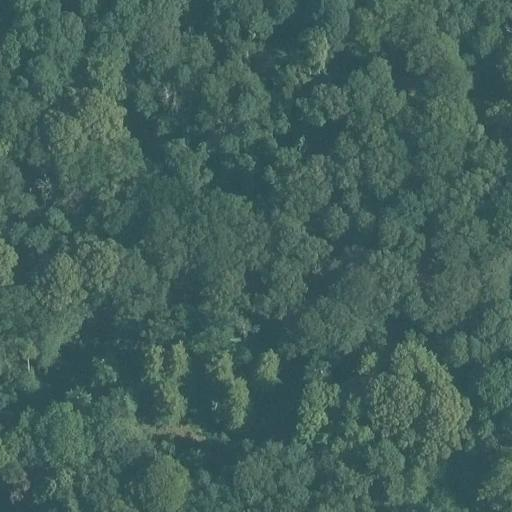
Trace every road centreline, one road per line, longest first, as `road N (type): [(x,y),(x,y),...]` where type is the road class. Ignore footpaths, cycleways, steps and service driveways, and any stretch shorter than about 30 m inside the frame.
road 1 (track): [(481,511),(454,490),(431,428),(394,413),(74,398),(37,412),(0,469)]
road 2 (track): [(0,194),(17,136),(75,135),(157,97),(220,42),(251,0)]
